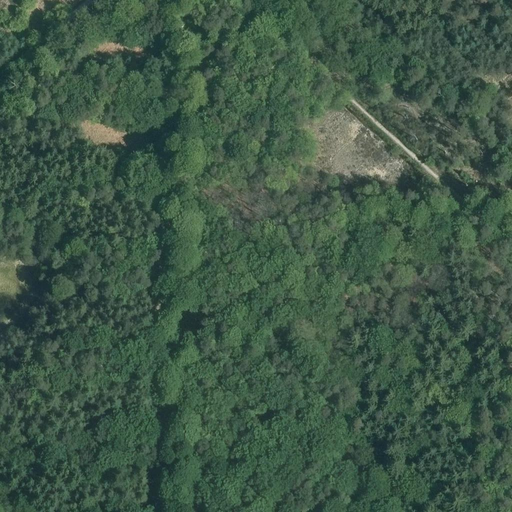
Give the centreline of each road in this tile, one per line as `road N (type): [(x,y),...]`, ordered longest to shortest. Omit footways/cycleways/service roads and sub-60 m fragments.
road 1 (track): [(164,0),(155,511)]
road 2 (track): [(511,247),(237,0)]
road 3 (track): [(0,78),(97,0)]
